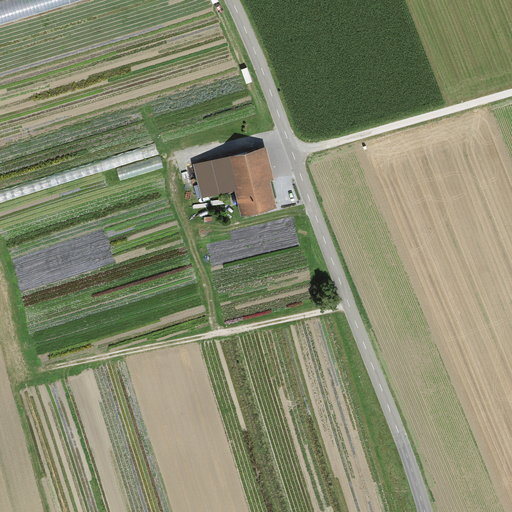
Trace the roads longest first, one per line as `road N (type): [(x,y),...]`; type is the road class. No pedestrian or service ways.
road 1 (tertiary): [(424,511),(231,0)]
road 2 (track): [(348,303),(40,371)]
road 3 (track): [(293,154),(511,92)]
